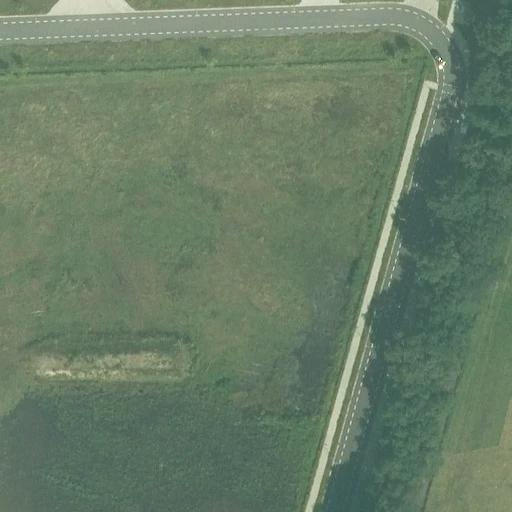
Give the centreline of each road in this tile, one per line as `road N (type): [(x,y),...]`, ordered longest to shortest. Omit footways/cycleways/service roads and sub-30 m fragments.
road 1 (unclassified): [(338,511),(451,107),(452,63),(436,32)]
road 2 (unclassified): [(0,32),(401,18),(436,32)]
